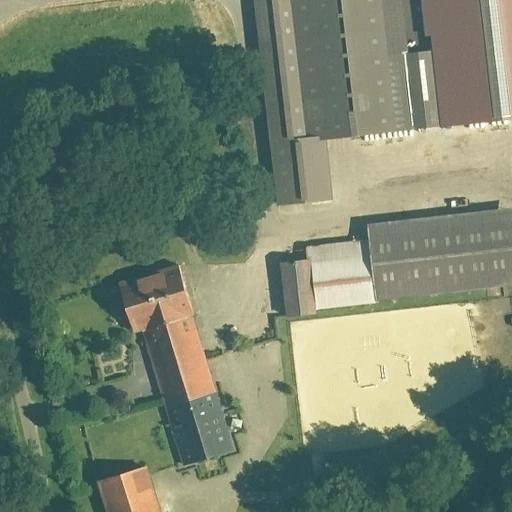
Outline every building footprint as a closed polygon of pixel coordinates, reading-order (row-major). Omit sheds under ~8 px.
[(283,0),(293,138),(437,128),(432,54),(400,56),(396,0),(283,0)] [(511,0),(431,0),(446,125),(511,117),(511,0)] [(310,239),(318,309),(511,287),(511,223),(511,217),(310,239)] [(123,289),(179,468),(232,451),(176,273),(123,289)] [(398,364),(406,379),(421,388),(446,386),(460,374),(464,354),(458,337),(443,325),(421,324),(409,331),(400,343),(398,364)] [(295,341),(296,401),(362,399),(360,340),(295,341)] [(155,511),(143,469),(96,483),(104,511),(155,511)]
